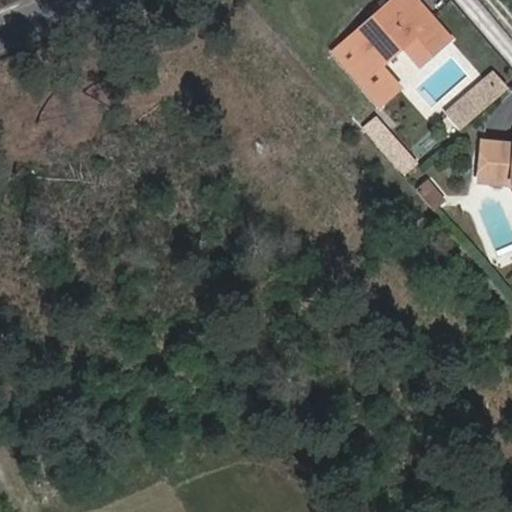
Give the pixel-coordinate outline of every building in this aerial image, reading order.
[(403,47),(419,66),(449,40),(413,0),(402,0),(397,5),(394,1),(353,38),(379,68),(403,47)] [(451,108),(465,124),(496,97),(482,81),(451,108)] [(388,157),(405,175),(419,161),(402,143),(388,157)] [(511,147),(480,144),(476,183),(510,186),(511,186),(511,147)] [(425,184),(415,192),(420,198),(429,190),(425,184)] [(429,190),(420,198),(429,209),(439,201),(429,190)] [(492,239),(509,233),(499,202),(482,207),(492,239)]
